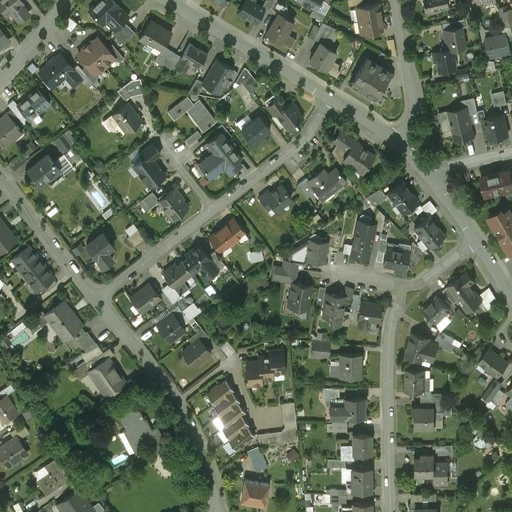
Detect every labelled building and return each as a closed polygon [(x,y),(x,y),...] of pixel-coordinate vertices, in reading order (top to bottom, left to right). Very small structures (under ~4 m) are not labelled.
[(0,0),(0,6),(6,15),(13,10),(19,18),(28,11),(22,3),(23,2),(21,0),(0,0)] [(119,7),(112,0),(98,0),(89,10),(102,23),(106,19),(115,28),(116,28),(123,21),(128,16),(119,7)] [(263,9),(248,0),(244,0),(239,10),(248,16),(247,17),(256,22),(263,9)] [(284,3),(279,0),(275,0),(270,11),(276,15),(278,11),(279,12),(284,3)] [(298,0),(315,8),(318,0),(298,0)] [(446,0),(423,0),(424,1),(423,2),(425,11),(448,6),(446,0)] [(469,0),(453,0),(455,5),(462,3),(465,17),(467,17),(473,16),(469,0)] [(378,2),(356,6),(361,33),(382,30),(381,24),(382,24),(378,2)] [(506,6),(499,7),(504,26),(510,24),(507,9),(506,6)] [(276,15),(266,32),(273,36),(273,37),(290,48),(296,38),(286,32),(293,21),(279,12),(278,11),(276,15)] [(69,16),(64,23),(71,29),(77,22),(69,16)] [(465,17),(449,21),(451,31),(443,32),(446,49),(454,47),(466,45),(463,26),(468,25),(467,17),(465,17)] [(171,32),(150,19),(139,38),(146,43),(147,40),(161,48),(159,51),(160,51),(163,46),(171,32)] [(123,21),(116,28),(115,28),(111,32),(118,39),(130,27),(123,21)] [(331,26),(322,21),(319,26),(315,34),(323,39),(331,26)] [(313,24),(307,36),(312,39),(315,34),(319,26),(313,24)] [(130,27),(118,39),(123,44),(135,33),(130,27)] [(0,46),(8,40),(0,29),(0,46)] [(507,33),(485,38),(489,57),(511,52),(507,33)] [(107,48),(97,37),(93,41),(91,40),(86,44),(105,66),(109,62),(109,60),(113,57),(114,57),(107,48)] [(336,51),(321,41),(315,52),(314,52),(309,60),(325,69),(336,75),(341,66),(331,60),(336,51)] [(207,53),(189,43),(181,56),(175,66),(175,67),(184,72),(190,62),(198,67),(207,53)] [(105,66),(86,44),(81,48),(82,49),(77,53),(87,65),(94,73),(98,69),(101,70),(105,66)] [(124,57),(112,44),(107,48),(114,57),(113,57),(116,61),(120,61),(124,57)] [(175,53),(163,46),(160,51),(159,51),(154,60),(166,68),(175,53)] [(446,49),(432,51),(434,62),(437,61),(439,71),(455,68),(453,55),(456,54),(454,47),(446,49)] [(60,53),(39,71),(52,87),(66,75),(74,85),(80,79),(72,69),(73,68),(60,53)] [(181,56),(175,53),(166,68),(172,72),(175,67),(175,66),(181,56)] [(390,72),(366,57),(359,69),(352,80),(356,83),(354,86),(369,96),(371,92),(376,95),(383,83),(390,72)] [(203,82),(203,83),(218,92),(223,83),(226,85),(230,79),(226,76),(231,68),(217,59),(203,82)] [(81,69),(77,64),(73,68),(72,69),(80,79),(86,74),(81,69)] [(94,73),(87,65),(81,69),(86,74),(92,82),(93,83),(97,80),(97,76),(94,73)] [(247,69),(244,67),(235,81),(239,84),(241,82),(251,74),(247,69)] [(237,72),(231,68),(226,76),(230,79),(233,80),(237,72)] [(251,74),(241,82),(249,92),(254,88),(251,84),(256,80),(251,74)] [(139,78),(131,80),(124,85),(132,95),(144,92),(139,78)] [(203,82),(196,78),(188,92),(197,94),(203,83),(203,82)] [(124,85),(117,90),(125,100),(132,95),(124,85)] [(49,103),(37,88),(18,104),(17,105),(29,119),(35,113),(36,114),(49,103)] [(504,91),(492,94),(494,106),(507,103),(504,91)] [(278,94),(276,96),(276,98),(267,105),(274,114),(275,113),(283,107),(282,105),(285,102),(283,99),(283,97),(281,95),(278,94)] [(216,121),(199,98),(193,103),(187,95),(167,111),(174,119),(187,108),(204,129),(216,121)] [(474,97),(464,99),(465,107),(466,106),(468,114),(478,112),(474,97)] [(18,104),(13,99),(7,104),(18,116),(24,123),(29,119),(17,105),(18,104)] [(283,107),(275,113),(288,129),(297,122),(296,122),(302,117),(297,110),(298,109),(291,100),(283,107)] [(127,102),(103,121),(103,122),(108,118),(114,126),(118,122),(126,132),(141,120),(127,102)] [(465,107),(439,113),(442,127),(452,125),(455,138),(473,134),(468,114),(466,106),(465,107)] [(18,116),(10,107),(5,112),(7,113),(9,115),(13,120),(18,116)] [(503,113),(485,117),(490,138),(508,134),(503,113)] [(9,115),(0,123),(0,141),(4,146),(10,140),(8,138),(20,128),(13,120),(9,115)] [(270,129),(259,115),(252,120),(252,119),(246,123),(247,124),(241,128),(252,143),(270,129)] [(242,155),(221,128),(205,140),(214,151),(224,164),(227,167),(242,155)] [(197,130),(185,139),(188,144),(200,135),(197,130)] [(355,140),(340,130),(333,141),(336,143),(347,151),(355,140)] [(63,132),(53,140),(63,153),(64,153),(73,145),(63,132)] [(374,155),(358,145),(360,143),(355,140),(347,151),(343,158),(356,166),(362,171),(366,165),(367,166),(374,155)] [(347,151),(336,143),(336,144),(331,152),(340,163),(343,158),(347,151)] [(152,144),(140,153),(143,157),(135,163),(141,170),(138,172),(138,175),(140,178),(144,178),(149,186),(164,174),(160,168),(158,165),(153,159),(160,153),(152,144)] [(214,151),(200,163),(209,174),(216,168),(217,170),(224,164),(214,151)] [(48,153),(28,168),(39,183),(59,168),(53,160),(48,153)] [(73,164),(64,153),(63,153),(53,160),(59,168),(63,174),(73,167),(75,166),(73,164)] [(362,171),(356,166),(353,170),(360,179),(364,172),(362,171)] [(336,167),(327,174),(323,168),(308,179),(316,189),(322,198),(345,180),(336,167)] [(511,179),(510,169),(480,176),(482,181),(481,183),(483,184),(485,194),(488,193),(488,195),(493,194),(493,192),(497,191),(511,187),(511,179)] [(306,177),(296,184),(306,197),(316,189),(308,179),(306,177)] [(403,181),(387,192),(402,212),(417,200),(403,181)] [(281,183),(270,192),(268,190),(263,194),(272,206),(275,209),(284,203),(283,202),(291,197),(287,191),(281,183)] [(179,192),(175,186),(157,200),(172,219),(188,207),(178,193),(179,192)] [(511,187),(497,191),(500,201),(511,198),(511,187)] [(380,188),(365,197),(371,202),(377,198),(378,199),(380,198),(379,197),(384,193),(380,188)] [(152,191),(138,202),(145,211),(150,207),(148,204),(157,197),(152,191)] [(272,206),(263,194),(258,197),(268,210),(272,206)] [(384,215),(377,208),(374,223),(373,229),(381,230),(384,215)] [(511,212),(509,208),(499,214),(497,211),(488,216),(496,228),(498,227),(499,230),(497,231),(501,238),(503,236),(505,239),(503,240),(510,252),(511,250),(511,212)] [(429,215),(414,227),(419,234),(414,238),(423,250),(428,246),(429,246),(443,234),(429,215)] [(0,220),(0,249),(15,238),(10,232),(9,232),(0,220)] [(374,223),(358,220),(355,232),(372,235),(373,229),(374,223)] [(226,222),(209,236),(220,250),(237,237),(237,236),(230,227),(226,222)] [(248,237),(237,222),(230,227),(237,236),(237,237),(241,242),(248,237)] [(137,229),(126,237),(134,248),(145,239),(137,229)] [(102,231),(86,243),(103,266),(112,258),(106,251),(113,246),(102,231)] [(372,235),(355,232),(350,254),(367,258),(370,244),(371,245),(373,235),(372,235)] [(327,241),(309,238),(308,241),(306,259),(323,261),(325,249),(326,249),(327,241)] [(306,240),(290,251),(288,259),(288,260),(297,261),(302,262),(304,262),(306,260),(306,259),(308,241),(306,240)] [(81,241),(72,247),(77,253),(85,247),(81,241)] [(207,255),(199,244),(186,254),(187,256),(182,260),(191,272),(199,266),(206,276),(216,268),(209,258),(210,258),(207,255)] [(409,251),(386,246),(383,264),(392,266),(392,265),(405,268),(409,251)] [(42,258),(33,247),(16,260),(24,271),(42,258)] [(224,264),(214,250),(207,255),(210,258),(209,258),(216,268),(217,270),(224,264)] [(50,268),(42,258),(24,271),(32,282),(50,268)] [(182,260),(177,264),(175,262),(162,272),(171,283),(177,281),(178,282),(182,279),(191,272),(182,260)] [(285,265),(283,265),(281,272),(294,274),(295,274),(296,267),(285,265)] [(58,279),(50,268),(32,282),(40,293),(58,279)] [(474,280),(467,271),(463,274),(468,280),(467,281),(469,283),(474,280)] [(294,274),(281,272),(281,279),(291,280),(293,280),(294,274)] [(462,273),(448,285),(458,298),(467,310),(481,300),(481,299),(478,295),(475,291),(475,290),(469,283),(467,281),(468,280),(463,274),(462,273)] [(182,279),(178,282),(177,281),(171,283),(172,284),(179,294),(188,287),(182,279)] [(293,280),(291,280),(288,301),(288,302),(297,303),(307,305),(307,304),(311,283),(293,280)] [(149,282),(130,297),(141,311),(160,297),(158,294),(149,282)] [(179,294),(172,284),(163,291),(170,300),(172,302),(174,301),(181,296),(179,294)] [(325,286),(319,285),(316,300),(322,301),(325,286)] [(458,298),(448,286),(442,290),(454,301),(458,298)] [(489,287),(478,295),(481,299),(481,300),(488,308),(492,305),(489,301),(495,297),(489,287)] [(170,300),(163,291),(158,294),(160,297),(167,306),(172,302),(170,300)] [(344,295),(326,292),(323,314),(339,317),(340,317),(342,308),(344,295)] [(359,293),(352,293),(350,306),(356,307),(359,293)] [(430,301),(423,308),(436,322),(450,307),(437,295),(430,302),(430,301)] [(64,299),(45,314),(42,310),(33,317),(40,326),(49,320),(63,338),(81,324),(68,307),(69,306),(64,299)] [(194,300),(183,308),(191,318),(201,309),(194,300)] [(381,303),(360,300),(358,318),(359,318),(358,325),(368,327),(369,323),(378,325),(381,303)] [(184,313),(174,301),(172,302),(167,306),(163,309),(167,315),(171,312),(177,319),(184,313)] [(297,303),(288,302),(288,301),(285,301),(283,311),(296,313),(297,303)] [(307,305),(297,303),(296,313),(296,314),(301,318),(307,316),(309,305),(307,304),(307,305)] [(350,310),(342,308),(340,317),(339,317),(339,322),(347,324),(350,310)] [(177,319),(171,312),(167,315),(157,323),(168,338),(174,333),(178,334),(184,328),(177,319)] [(33,317),(26,323),(33,332),(40,326),(33,317)] [(209,336),(201,327),(188,338),(192,343),(198,337),(202,341),(209,336)] [(454,337),(440,329),(437,335),(451,342),(454,337)] [(97,344),(86,330),(76,338),(86,351),(97,344)] [(430,337),(412,332),(410,338),(411,338),(406,353),(423,358),(430,337)] [(451,342),(437,335),(434,340),(448,348),(451,342)] [(192,343),(182,351),(189,359),(191,358),(195,358),(198,362),(210,351),(202,341),(198,337),(192,343)] [(330,342),(312,340),(311,354),(328,355),(330,342)] [(95,355),(73,370),(79,378),(89,371),(88,370),(108,356),(108,357),(113,353),(109,347),(95,356),(95,355)] [(282,348),(270,349),(272,377),(273,377),(272,372),(284,371),(282,348)] [(497,354),(489,348),(479,361),(488,368),(489,365),(500,373),(508,362),(501,356),(497,353),(497,354)] [(270,354),(258,355),(261,383),(261,378),(272,377),(270,349),(269,349),(270,354)] [(360,352),(340,351),(339,374),(359,375),(360,352)] [(258,359),(246,361),(247,370),(245,370),(247,384),(261,383),(258,355),(258,359)] [(108,356),(88,370),(89,371),(106,396),(120,386),(126,382),(125,382),(108,357),(108,356)] [(424,368),(406,368),(406,374),(406,389),(424,390),(424,368)] [(135,384),(130,378),(125,382),(126,382),(120,386),(124,391),(135,384)] [(225,378),(218,384),(217,383),(210,389),(211,390),(206,393),(214,403),(212,404),(233,388),(225,378)] [(502,383),(496,379),(488,390),(493,394),(494,394),(499,388),(502,383)] [(10,383),(0,389),(0,394),(2,397),(5,395),(14,389),(10,383)] [(338,387),(323,386),(323,397),(335,397),(335,396),(339,396),(338,387)] [(233,388),(212,404),(220,413),(218,415),(239,399),(232,390),(233,389),(233,388)] [(499,388),(494,394),(493,394),(490,399),(496,404),(505,392),(499,388)] [(2,397),(0,398),(0,415),(4,420),(17,412),(5,395),(2,397)] [(345,407),(345,396),(339,396),(335,396),(335,397),(335,404),(329,404),(330,416),(332,416),(342,416),(342,407),(345,407)] [(366,402),(365,396),(351,396),(345,396),(345,407),(342,407),(342,416),(346,416),(364,416),(364,402),(366,402)] [(239,399),(218,415),(225,424),(222,427),(222,428),(245,410),(237,401),(239,399)] [(293,401),(282,402),(284,426),(281,430),(258,433),(259,444),(298,440),(293,401)] [(149,430),(134,402),(117,411),(127,428),(125,429),(131,441),(136,439),(140,446),(150,441),(161,435),(156,426),(149,430)] [(427,407),(427,406),(412,406),(413,424),(426,424),(426,426),(435,426),(434,407),(427,407)] [(245,410),(222,428),(229,437),(227,438),(248,423),(241,413),(245,410)] [(29,432),(23,423),(10,432),(13,437),(16,436),(18,439),(29,432)] [(248,423),(227,438),(235,448),(240,445),(241,446),(247,440),(247,439),(254,433),(247,424),(248,423)] [(370,433),(353,433),(353,443),(353,453),(371,452),(370,441),(370,433)] [(161,435),(150,441),(156,452),(167,446),(161,435)] [(13,437),(0,446),(0,454),(4,461),(10,457),(13,462),(27,452),(18,439),(16,436),(13,437)] [(353,443),(345,444),(345,458),(353,459),(353,453),(353,443)] [(259,447),(248,451),(256,470),(267,466),(259,447)] [(292,460),(300,454),(294,447),(286,453),(292,460)] [(434,453),(420,454),(420,457),(413,457),(414,474),(434,473),(434,461),(434,453)] [(345,458),(327,458),(327,466),(345,466),(345,458)] [(53,459),(44,465),(49,472),(37,480),(46,494),(67,479),(53,459)] [(448,483),(448,461),(434,461),(434,473),(434,483),(448,483)] [(82,479),(72,465),(64,470),(73,485),(82,479)] [(370,467),(348,467),(348,481),(346,481),(346,489),(352,489),(371,489),(371,480),(370,480),(370,467)] [(268,483),(244,479),(241,499),(264,504),(268,483)] [(79,489),(57,504),(62,511),(64,511),(66,511),(67,511),(86,511),(87,511),(88,511),(89,511),(93,510),(90,506),(79,489)] [(102,491),(97,494),(101,501),(107,497),(102,491)] [(346,494),(329,493),(329,502),(346,502),(346,494)] [(422,507),(422,493),(410,493),(410,508),(414,508),(414,507),(422,507)] [(98,501),(90,506),(93,510),(89,511),(104,511),(106,511),(98,501)] [(371,511),(371,501),(352,502),(352,505),(352,511),(371,511)]
